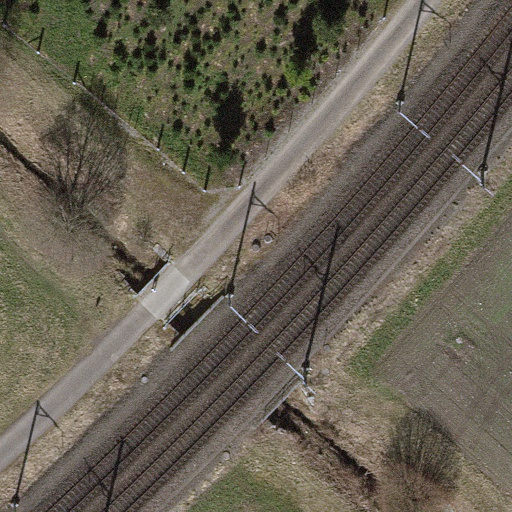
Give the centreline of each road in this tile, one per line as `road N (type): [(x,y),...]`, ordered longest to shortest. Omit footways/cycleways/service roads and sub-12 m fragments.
road 1 (track): [(433,0),(184,284),(0,460)]
road 2 (track): [(0,204),(133,336)]
